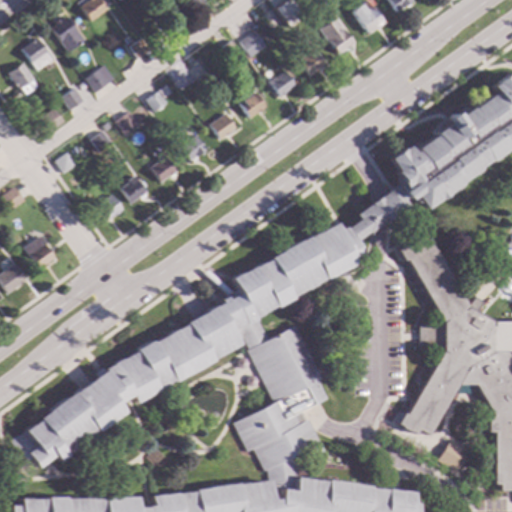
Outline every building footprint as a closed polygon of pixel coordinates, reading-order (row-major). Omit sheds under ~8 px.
[(92,0),(101,11),(86,22),(75,7),(84,0),(92,0)] [(199,0),(203,6),(193,13),(185,0),(199,0)] [(287,0),(300,19),(286,28),(273,9),(287,0)] [(363,0),(378,23),(363,34),(347,11),(363,0)] [(407,0),(408,1),(392,12),(383,0),(407,0)] [(79,42),(63,53),(46,28),(51,24),(50,22),(54,19),(56,21),(62,17),(79,42)] [(174,29),(165,35),(157,22),(166,17),(174,29)] [(348,43),(333,54),(314,29),(330,18),(348,43)] [(257,37),(251,40),(247,33),(253,30),(257,37)] [(47,60),(32,71),(16,49),(32,38),(47,60)] [(145,52),(132,59),(125,47),(137,39),(145,52)] [(235,53),(227,60),(217,47),(226,41),(235,53)] [(319,65),(303,76),(293,61),(309,50),(319,65)] [(206,75),(193,84),(183,70),(196,60),(206,75)] [(28,79),(27,80),(32,87),(20,95),(16,89),(13,90),(2,74),(17,63),(28,79)] [(131,69),(126,73),(122,68),(128,64),(131,69)] [(109,79),(90,93),(80,79),(99,65),(109,79)] [(289,86),(274,97),(262,81),(269,76),(270,78),(279,71),(289,86)] [(511,84),(511,83),(511,146),(508,141),(489,156),(488,154),(464,172),(465,173),(445,187),(446,188),(418,208),(408,194),(402,198),(400,196),(396,200),(400,206),(388,214),(380,220),(364,231),(363,230),(349,240),(356,253),(346,258),(349,264),(334,273),(320,280),(319,280),(318,279),(285,298),(286,299),(270,308),(269,307),(255,314),(255,315),(250,318),(261,340),(288,326),(315,379),(311,381),(320,399),(306,407),(292,414),(296,422),(302,420),(314,443),(289,456),(293,478),(313,481),(313,480),(321,481),(321,480),(364,487),(364,488),(381,491),(382,489),(388,490),(395,491),(396,490),(407,492),(407,497),(407,500),(413,501),(411,511),(4,511),(4,506),(15,506),(15,499),(41,499),(41,497),(60,497),(60,499),(85,499),(85,500),(98,499),(98,498),(121,498),(121,497),(131,497),(131,508),(141,508),(141,507),(144,506),(147,505),(146,496),(158,494),(158,496),(181,492),(182,493),(189,492),(189,490),(232,484),(233,486),(262,481),(261,470),(258,472),(247,449),(241,452),(227,423),(267,403),(257,383),(249,368),(242,354),(240,351),(243,350),(231,328),(226,331),(233,345),(206,360),(207,361),(169,383),(168,381),(153,390),(154,391),(130,404),(126,395),(124,397),(112,405),(118,413),(92,433),(90,431),(61,454),(62,456),(54,462),(48,455),(43,459),(32,469),(24,459),(20,462),(5,442),(34,420),(33,418),(68,392),(69,393),(81,384),(92,376),(91,373),(96,370),(98,368),(99,369),(109,364),(108,363),(116,358),(117,360),(131,352),(130,350),(146,341),(148,342),(181,324),(180,322),(196,313),(214,304),(216,303),(214,300),(221,297),(219,295),(224,293),(230,290),(225,279),(248,266),(248,267),(264,259),(263,258),(302,237),(303,238),(330,223),(334,231),(337,229),(341,227),(341,230),(355,220),(352,215),(378,196),(388,189),(390,191),(391,192),(402,184),(397,178),(395,180),(391,173),(394,171),(385,159),(402,148),(407,154),(420,144),(437,130),(443,126),(445,130),(449,127),(443,118),(448,114),(452,120),(475,104),(476,106),(490,95),(483,86),(502,72),(511,84)] [(168,93),(159,99),(161,103),(149,112),(141,100),(162,85),(168,93)] [(71,89),(79,102),(65,111),(57,97),(71,89)] [(252,97),(254,95),(257,99),(255,101),(260,107),(258,109),(258,110),(254,113),(253,112),(245,118),(234,103),(249,93),(252,97)] [(59,123),(45,133),(35,118),(49,108),(59,123)] [(134,125),(120,135),(110,122),(124,112),(134,125)] [(230,129),(214,140),(204,125),(220,114),(230,129)] [(106,127),(101,131),(97,125),(102,122),(106,127)] [(108,145),(95,154),(86,140),(98,132),(108,145)] [(200,150),(191,157),(193,159),(189,162),(188,160),(185,161),(173,145),(179,140),(181,143),(190,136),(200,150)] [(70,165),(58,174),(50,162),(62,153),(70,165)] [(171,172),(156,183),(145,168),(154,161),(153,160),(159,155),(171,172)] [(135,184),(139,182),(142,186),(138,188),(142,193),(127,204),(116,189),(125,182),(124,181),(130,176),(135,184)] [(19,201),(6,210),(0,201),(0,194),(9,187),(19,201)] [(118,209),(115,211),(116,212),(110,217),(109,216),(102,221),(99,217),(95,220),(89,212),(94,209),(92,206),(107,195),(118,209)] [(50,259),(35,270),(19,248),(35,237),(50,259)] [(511,351),(502,351),(511,367),(511,490),(509,490),(509,491),(506,491),(496,491),(496,484),(491,484),(491,433),(484,433),(484,419),(489,416),(471,385),(463,385),(454,385),(427,431),(425,436),(415,430),(413,435),(408,432),(407,433),(398,428),(399,427),(394,424),(399,414),(400,413),(403,414),(439,352),(415,351),(414,324),(436,324),(436,326),(439,326),(439,322),(402,260),(400,261),(394,250),(398,248),(398,246),(406,241),(407,243),(412,239),(415,244),(424,238),(464,307),(471,297),(474,299),(479,303),(471,312),(490,322),(511,322),(511,351)] [(21,282),(4,294),(0,288),(0,271),(9,265),(21,282)] [(198,422),(187,431),(181,424),(192,415),(198,422)] [(434,461),(447,441),(464,451),(452,472),(434,461)] [(159,456),(150,466),(140,457),(150,447),(159,456)]
